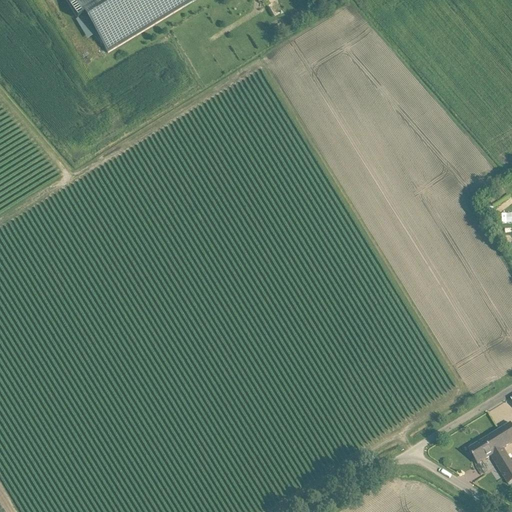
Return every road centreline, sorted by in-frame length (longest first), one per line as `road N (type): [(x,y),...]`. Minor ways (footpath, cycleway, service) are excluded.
road 1 (unclassified): [(318,511),(408,452),(505,511)]
road 2 (track): [(408,452),(511,387)]
